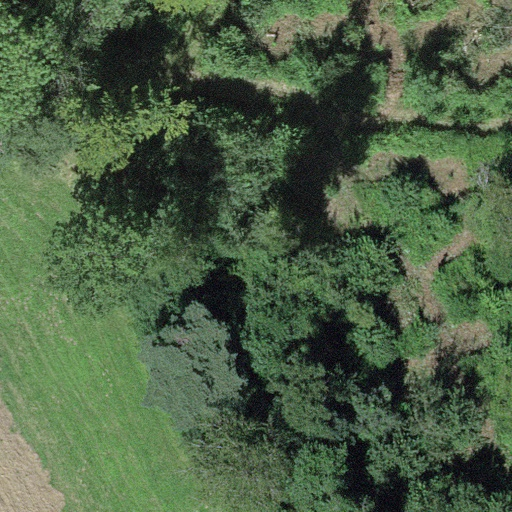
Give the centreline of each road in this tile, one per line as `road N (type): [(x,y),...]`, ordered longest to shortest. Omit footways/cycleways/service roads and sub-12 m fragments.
road 1 (track): [(161,85),(511,123)]
road 2 (track): [(228,0),(49,228)]
